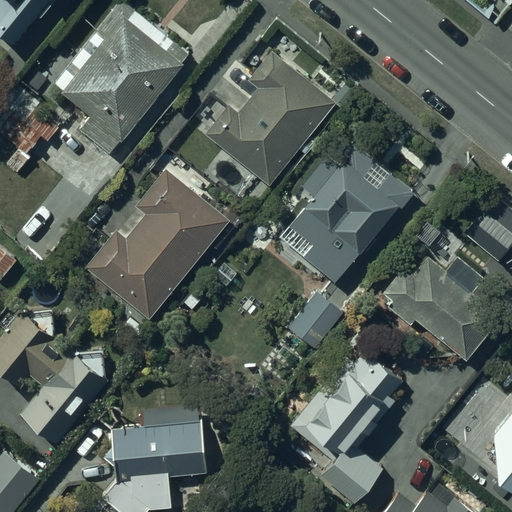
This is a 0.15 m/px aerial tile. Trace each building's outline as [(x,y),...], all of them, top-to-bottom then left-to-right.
[(0,0),(0,38),(9,47),(48,0),(0,0)] [(192,56),(124,0),(52,87),(121,143),(192,56)] [(345,104),(278,48),(250,81),(262,91),(242,114),(231,105),(208,132),(274,187),(345,104)] [(24,85),(0,115),(0,127),(20,144),(7,160),(19,170),(31,154),(26,150),(41,132),(49,138),(60,124),(36,104),(41,98),(24,85)] [(409,198),(355,153),(294,226),(316,245),(307,256),(339,282),(409,198)] [(235,224),(170,168),(136,207),(147,217),(126,241),(117,234),(87,269),(151,323),(235,224)] [(511,234),(482,210),(464,231),(496,257),(511,237),(511,234)] [(18,255),(0,239),(0,275),(0,276),(18,255)] [(418,276),(407,267),(385,295),(398,305),(393,311),(414,327),(420,320),(469,358),(503,315),(431,259),(418,276)] [(349,317),(322,294),(292,329),(319,352),(349,317)] [(22,310),(0,336),(0,373),(20,389),(29,378),(43,390),(21,416),(57,446),(110,382),(22,310)] [(388,472),(355,443),(365,427),(371,438),(398,404),(395,397),(406,386),(369,351),(359,360),(354,356),(285,443),(357,505),(388,472)] [(511,391),(503,401),(511,408),(511,391)] [(447,414),(419,446),(450,472),(477,439),(447,414)] [(204,417),(110,427),(116,481),(103,498),(120,511),(147,511),(151,508),(137,494),(146,480),(209,474),(204,417)] [(4,450),(0,454),(0,511),(15,511),(41,482),(4,450)] [(473,511),(440,485),(418,510),(400,495),(385,511),(473,511)] [(222,511),(203,496),(189,511),(222,511)]
